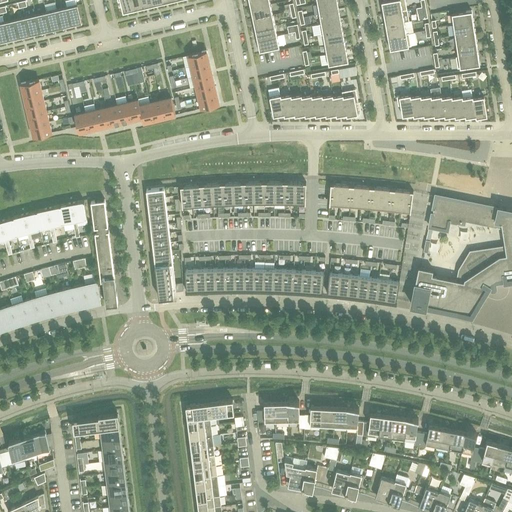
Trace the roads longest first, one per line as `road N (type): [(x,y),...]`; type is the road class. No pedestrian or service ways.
road 1 (residential): [(511,345),(325,307),(139,308)]
road 2 (residential): [(148,385),(183,373),(306,371),(410,386),(511,413)]
road 3 (tertiary): [(511,379),(318,339),(163,340)]
road 4 (tertiary): [(164,353),(336,355),(511,393)]
road 5 (residential): [(139,308),(122,161)]
road 6 (residential): [(139,308),(0,342)]
road 7 (residential): [(360,0),(382,134)]
road 8 (residential): [(491,0),(510,134)]
road 9 (residential): [(255,136),(122,161)]
road 10 (residential): [(255,136),(227,6)]
road 11 (tertiary): [(0,393),(125,355)]
road 12 (residential): [(382,134),(394,144),(481,159),(487,134)]
road 13 (tertiary): [(124,343),(0,378)]
road 14 (residential): [(382,134),(255,136)]
road 15 (residential): [(164,511),(148,385)]
road 16 (residential): [(227,6),(106,35)]
road 17 (residential): [(285,501),(261,484),(248,392)]
road 18 (residential): [(122,161),(0,168)]
